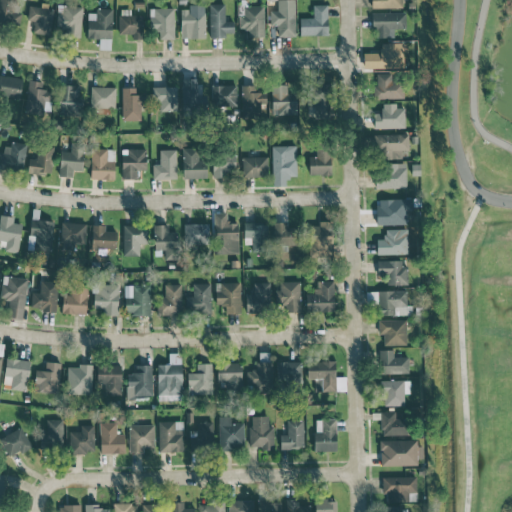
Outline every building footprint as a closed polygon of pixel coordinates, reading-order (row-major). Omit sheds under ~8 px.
[(0,0),(0,25),(12,26),(12,0),(0,0)] [(270,10),(270,25),(277,25),(277,36),(295,36),(294,0),(277,0),(277,10),(270,10)] [(371,0),(371,8),(402,7),(402,0),(371,0)] [(224,3),(208,4),(209,38),(226,37),(226,32),(234,32),(233,20),(225,20),(224,3)] [(181,38),(205,37),(204,4),(188,5),(188,9),(180,9),(181,38)] [(34,20),(32,33),(50,35),(53,8),(28,5),(27,20),(34,20)] [(80,36),(82,6),(57,5),(56,35),(80,36)] [(326,5),(313,5),(312,18),(300,17),(299,35),(326,35),(326,5)] [(263,6),(240,6),(240,29),(249,29),(249,36),(264,36),(263,6)] [(173,7),(149,8),(149,29),(159,28),(159,39),(174,38),(173,7)] [(112,8),(95,8),(95,13),(87,13),(87,38),(111,39),(112,8)] [(130,9),(120,9),(119,33),(133,34),(133,39),(143,39),(143,14),(130,14),(130,9)] [(394,37),(394,28),(406,28),(406,12),(372,12),(372,26),(378,26),(378,37),(394,37)] [(404,43),(380,42),(380,52),(367,51),(366,65),(403,67),(404,43)] [(402,98),(402,73),(375,73),(374,97),(402,98)] [(0,95),(20,97),(21,77),(0,75),(0,95)] [(197,78),(181,78),(182,112),(206,112),(206,94),(197,95),(197,78)] [(41,89),(42,82),(29,80),(24,112),(46,115),(49,90),(41,89)] [(305,82),(304,104),(327,105),(327,83),(305,82)] [(82,85),(60,84),(59,114),(80,115),(82,85)] [(237,105),(236,84),(211,84),(212,105),(237,105)] [(287,93),(287,84),(271,84),(272,115),(296,113),(295,93),(287,93)] [(115,87),(90,86),(90,107),(115,108),(115,87)] [(176,110),(176,86),(152,86),(152,101),(159,101),(159,111),(176,110)] [(135,87),(121,87),(122,120),(142,120),(142,94),(135,94),(135,87)] [(404,107),(395,107),(395,103),(378,104),(379,128),(405,127),(404,107)] [(402,158),(401,150),(408,149),(408,133),(377,134),(377,158),(402,158)] [(25,144),(4,142),(3,152),(0,151),(0,168),(23,169),(25,144)] [(70,151),(60,151),(59,176),(72,177),(72,170),(83,170),(84,143),(70,143),(70,151)] [(27,172),(51,174),(53,146),(37,145),(36,159),(28,158),(27,172)] [(295,145),(272,146),(272,176),(296,176),(295,145)] [(206,177),(206,160),(198,160),(197,147),(182,148),(183,178),(206,177)] [(146,169),(146,148),(121,149),(122,179),(137,179),(137,169),(146,169)] [(115,149),(90,149),(90,179),(114,179),(115,149)] [(153,179),(176,178),(176,149),(159,150),(159,164),(152,164),(153,179)] [(330,174),(330,149),(315,150),(316,156),(309,156),(309,175),(330,174)] [(235,169),(235,150),(211,151),(212,177),(227,177),(226,169),(235,169)] [(242,157),(243,177),(267,176),(267,156),(242,157)] [(375,188),(406,187),(405,162),(374,163),(375,188)] [(412,198),(376,199),(377,224),(406,224),(406,210),(412,210),(412,198)] [(227,212),(214,213),(214,254),(238,253),(237,223),(227,223),(227,212)] [(0,240),(5,241),(4,251),(18,252),(21,223),(13,223),(14,216),(0,214),(0,240)] [(51,250),(52,220),(29,219),(27,249),(51,250)] [(287,221),(273,222),(274,246),(298,245),(297,227),(287,227),(287,221)] [(309,257),(332,256),(331,221),(318,221),(318,225),(308,225),(309,257)] [(86,223),(62,222),(61,249),(72,249),(72,256),(85,256),(86,223)] [(244,237),(251,237),(251,250),(267,250),(266,222),(244,222),(244,237)] [(208,223),(184,224),(184,244),(208,243),(208,223)] [(116,248),(116,231),(105,230),(105,225),(92,224),(91,248),(116,248)] [(168,231),(168,224),(154,224),(154,250),(164,249),(164,259),(177,259),(176,231),(168,231)] [(139,256),(139,243),(147,243),(147,225),(123,225),(122,255),(139,256)] [(407,228),(384,229),(384,239),(376,239),(376,254),(407,254),(407,228)] [(377,260),(378,276),(387,275),(387,284),(406,284),(405,259),(377,260)] [(23,319),(27,278),(8,276),(7,285),(1,284),(0,293),(0,298),(8,299),(6,317),(23,319)] [(39,292),(32,292),(30,308),(55,311),(58,282),(40,280),(39,292)] [(333,311),(334,281),(315,280),(315,294),(306,294),(305,311),(333,311)] [(281,312),(300,311),(299,281),(280,281),(281,312)] [(240,282),(218,282),(217,310),(239,311),(240,282)] [(269,282),(253,282),(253,294),(246,294),(246,311),(269,311),(269,282)] [(211,283),(193,283),(192,296),(186,296),(185,311),(210,312),(211,283)] [(118,285),(94,284),(93,307),(103,308),(103,315),(118,315),(118,285)] [(150,284),(124,285),(124,314),(150,314),(150,284)] [(181,314),(181,284),(164,284),(164,297),(157,297),(158,315),(181,314)] [(62,294),(62,313),(86,314),(87,286),(71,286),(70,294),(62,294)] [(407,305),(406,290),(378,290),(379,315),(411,314),(411,305),(407,305)] [(406,344),(406,319),(378,319),(378,334),(384,334),(384,345),(406,344)] [(408,356),(393,356),(393,349),(379,350),(380,373),(408,373),(408,356)] [(157,400),(182,400),(181,353),(169,353),(169,364),(156,364),(157,400)] [(10,388),(26,390),(30,361),(6,357),(3,375),(12,376),(10,388)] [(276,378),(300,379),(301,361),(276,360),(276,378)] [(336,360),(308,361),(308,379),(323,379),(323,391),(336,391),(336,360)] [(60,362),(45,361),(45,370),(35,369),(34,391),(58,393),(60,362)] [(246,370),(246,392),(272,391),(272,361),(256,362),(256,370),(246,370)] [(187,373),(188,393),(212,393),(211,362),(196,363),(197,372),(187,373)] [(217,390),(241,389),(241,362),(217,363),(217,390)] [(122,365),(96,364),(96,382),(106,383),(105,393),(121,393),(122,365)] [(127,396),(152,395),(151,364),(136,365),(136,373),(126,373),(127,396)] [(67,365),(66,394),(91,394),(92,365),(67,365)] [(379,380),(380,390),(384,390),(384,405),(403,405),(403,393),(409,393),(409,379),(379,380)] [(407,434),(407,418),(395,418),(395,411),(381,411),(381,435),(407,434)] [(268,416),(250,415),(250,447),(273,448),(273,426),(268,426),(268,416)] [(244,423),(230,423),(231,416),(219,416),(218,449),(233,450),(233,445),(243,445),(244,423)] [(336,418),(314,419),(314,451),(336,450),(336,418)] [(63,448),(62,419),(46,420),(46,434),(39,434),(40,448),(63,448)] [(303,448),(303,419),(286,420),(287,435),(280,435),(280,448),(303,448)] [(99,453),(124,453),(124,433),(116,433),(116,421),(99,422),(99,453)] [(159,452),(183,451),(183,421),(158,421),(159,452)] [(213,422),(197,421),(197,435),(190,435),(190,449),(212,450),(213,422)] [(94,425),(80,424),(80,432),(71,431),(70,452),(93,453),(94,425)] [(154,447),(154,424),(129,425),(129,452),(143,452),(143,447),(154,447)] [(31,446),(22,427),(0,436),(0,438),(8,457),(31,446)] [(380,465),(420,464),(419,439),(380,439),(380,465)] [(416,476),(381,477),(382,492),(386,492),(387,501),(416,501),(416,476)] [(336,511),(336,499),(314,498),(314,511),(336,511)] [(298,505),(298,499),(285,500),(284,511),(310,511),(310,505),(298,505)] [(253,511),(253,500),(228,500),(228,511),(253,511)] [(195,511),(195,507),(183,508),(183,501),(171,502),(171,511),(195,511)] [(280,511),(281,501),(258,501),(257,511),(280,511)] [(199,511),(224,511),(224,502),(200,502),(199,511)] [(136,511),(136,503),(113,503),(112,511),(136,511)]
